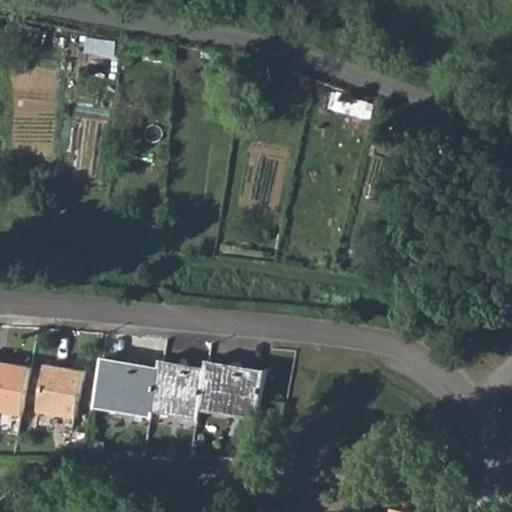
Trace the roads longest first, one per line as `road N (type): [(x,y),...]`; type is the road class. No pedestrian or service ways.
road 1 (track): [(510,511),(312,473),(0,475)]
road 2 (unclassified): [(511,130),(288,51),(27,0)]
road 3 (residential): [(0,304),(367,339),(417,354),(472,401)]
